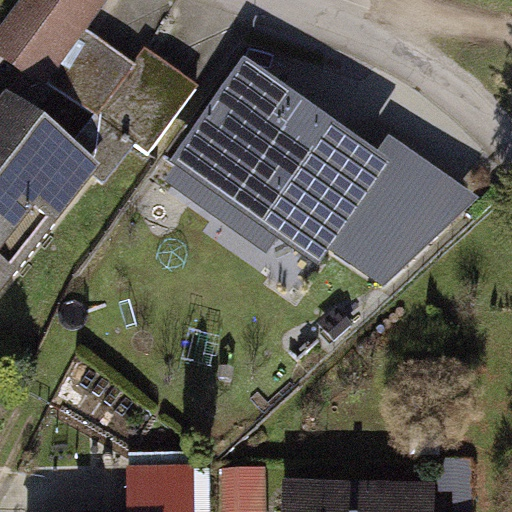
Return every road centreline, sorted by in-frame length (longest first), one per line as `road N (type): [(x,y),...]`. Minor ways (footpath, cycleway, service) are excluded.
road 1 (residential): [(511,153),(452,91),(364,35),(268,0)]
road 2 (track): [(364,35),(417,22),(511,33)]
